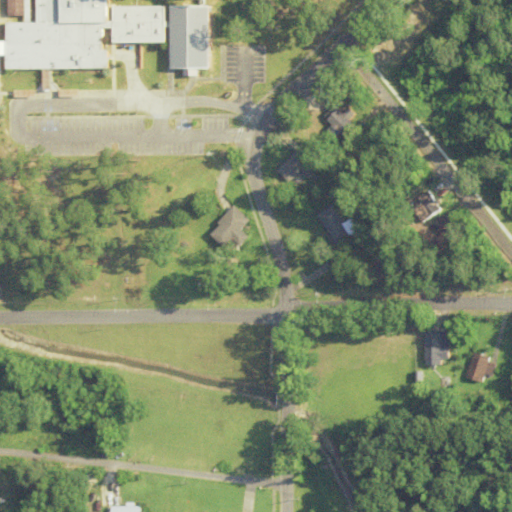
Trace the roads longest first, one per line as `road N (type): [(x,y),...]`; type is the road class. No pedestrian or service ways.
road 1 (residential): [(0,317),(262,316),(284,303),(511,303)]
road 2 (residential): [(284,511),(284,303),(255,186),(257,133)]
road 3 (residential): [(0,452),(285,486)]
road 4 (residential): [(343,44),(511,257)]
road 5 (residential): [(386,0),(257,133)]
